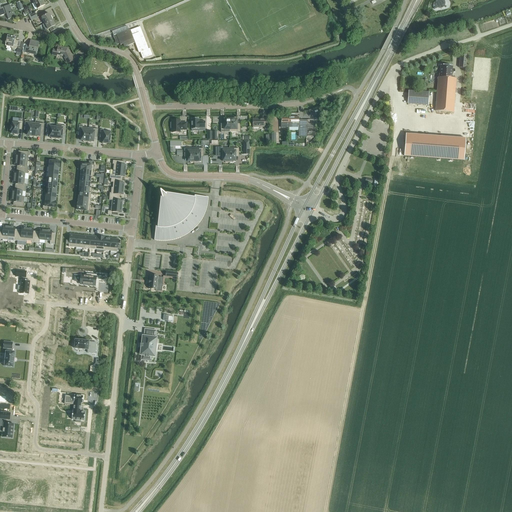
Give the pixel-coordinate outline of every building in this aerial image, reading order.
[(44,4),(41,0),(40,0),(34,4),(37,10),(45,6),(44,4)] [(433,6),(433,7),(434,8),(434,9),(437,8),(439,9),(441,9),(443,8),(445,5),(445,2),(444,0),(442,0),(436,0),(436,2),(435,3),(435,5),(433,6)] [(9,5),(1,8),(1,9),(0,9),(0,16),(6,14),(8,20),(14,18),(9,5)] [(42,18),(45,24),(52,20),(50,15),(49,14),(42,18)] [(57,29),(55,26),(54,24),(52,20),(45,24),(48,30),(49,29),(51,32),(57,29)] [(130,30),(118,34),(116,35),(113,36),(116,45),(120,44),(120,46),(123,45),(124,48),(135,43),(139,53),(140,53),(143,59),(152,56),(150,49),(148,49),(140,27),(130,31),(130,30)] [(6,44),(5,46),(7,47),(11,48),(13,51),(18,47),(19,48),(21,42),(15,41),(15,37),(7,36),(6,42),(5,42),(5,44),(6,44)] [(25,51),(25,53),(28,54),(37,56),(37,55),(37,54),(40,43),(31,41),(30,46),(27,45),(25,51)] [(53,50),(52,56),(57,57),(57,56),(63,57),(67,64),(74,61),(73,59),(72,57),(68,51),(67,49),(58,47),(57,51),(53,50)] [(452,79),(453,67),(440,66),(439,78),(438,78),(436,111),(454,113),(456,79),(452,79)] [(409,91),(408,104),(428,106),(429,94),(429,93),(409,91)] [(296,117),(288,117),(288,123),(289,123),(289,128),(299,128),(299,137),(307,137),(307,121),(299,121),(299,120),(299,117),(296,117)] [(230,133),(230,118),(226,118),(226,120),(224,120),(224,124),(224,126),(221,126),(221,133),(230,133)] [(234,118),(230,118),(230,133),(240,133),(240,126),(237,126),(237,124),(237,120),(234,120),(234,118)] [(199,119),(191,119),(191,130),(192,130),(192,131),(200,131),(200,130),(200,128),(205,128),(205,122),(199,122),(199,119)] [(253,120),(253,128),(265,127),(265,130),(268,129),(268,122),(265,122),(264,119),(253,120)] [(172,123),(171,123),(171,128),(172,128),(172,133),(180,133),(180,130),(184,130),(187,130),(187,123),(184,123),(180,123),(180,120),(172,120),(172,123)] [(12,131),(11,134),(14,134),(14,135),(18,136),(19,129),(22,129),(23,122),(19,121),(13,121),(12,126),(11,126),(10,130),(12,131)] [(25,122),(24,129),(28,130),(27,136),(29,136),(29,137),(33,137),(35,123),(25,122)] [(35,123),(33,137),(37,138),(37,137),(40,137),(40,131),(44,131),(44,124),(35,123)] [(55,139),(56,128),(50,127),(50,125),(47,124),(46,131),(49,132),(49,138),(51,138),(51,139),(55,139)] [(56,128),(55,139),(59,140),(59,139),(62,139),(62,133),(65,133),(66,126),(56,125),(56,128)] [(83,142),(87,143),(88,128),(79,127),(78,135),(81,135),(81,141),(83,141),(83,142)] [(98,129),(88,128),(87,143),(91,143),(91,142),(94,142),(94,136),(97,136),(98,129)] [(102,144),(106,145),(107,143),(110,144),(110,140),(111,141),(111,136),(110,136),(111,132),(104,131),(104,130),(101,130),(100,137),(103,137),(102,144)] [(406,134),(404,157),(464,161),(466,139),(406,134)] [(181,142),(170,142),(170,147),(170,152),(175,152),(175,147),(181,147),(181,142)] [(194,149),(184,149),(184,157),(188,157),(187,162),(190,162),(190,163),(194,163),(194,149)] [(203,149),(194,149),(194,163),(198,163),(198,162),(201,162),(201,157),(203,157),(203,149)] [(229,163),(229,149),(219,149),(219,156),(223,156),(223,157),(223,162),(225,162),(225,163),(229,163)] [(239,149),(229,149),(229,163),(233,163),(233,162),(236,162),(236,157),(236,156),(239,156),(239,149)] [(16,154),(15,160),(28,161),(28,156),(29,156),(30,152),(19,151),(18,155),(16,154)] [(15,160),(15,166),(17,166),(17,169),(28,171),(28,167),(27,167),(28,161),(15,160)] [(113,161),(113,165),(114,165),(113,170),(126,171),(126,165),(124,165),(124,162),(113,161)] [(14,172),(13,178),(25,179),(25,174),(28,174),(28,171),(17,169),(16,173),(14,172)] [(110,175),(109,179),(111,179),(122,180),(123,177),(125,177),(126,171),(113,170),(113,175),(110,175)] [(13,178),(13,184),(15,184),(15,187),(26,188),(27,185),(24,185),(25,179),(13,178)] [(111,179),(111,182),(113,183),(113,188),(124,189),(124,183),(122,183),(122,180),(111,179)] [(12,190),(12,196),(22,197),(22,192),(26,192),(26,188),(15,187),(15,190),(12,190)] [(110,193),(109,197),(121,198),(121,195),(123,195),(124,189),(113,188),(111,188),(111,193),(110,193)] [(156,227),(154,241),(158,241),(164,241),(170,241),(176,240),(181,238),(186,235),(191,232),(196,228),(200,223),(203,218),(205,213),(207,207),(208,202),(208,198),(195,196),(195,198),(166,194),(166,196),(160,192),(160,193),(162,199),(161,198),(157,227),(156,227)] [(12,196),(11,202),(13,202),(13,205),(24,207),(25,203),(24,203),(24,197),(22,197),(12,196)] [(109,197),(109,200),(113,201),(112,206),(122,207),(123,201),(120,201),(121,198),(109,197)] [(46,207),(55,208),(56,202),(44,201),(43,209),(46,209),(46,207)] [(108,211),(107,215),(119,216),(119,213),(121,213),(122,207),(112,206),(111,211),(108,211)] [(0,239),(8,240),(8,238),(9,237),(10,226),(3,226),(3,229),(0,228),(0,239)] [(9,237),(8,238),(13,239),(13,241),(17,241),(18,230),(15,230),(16,227),(10,226),(9,237)] [(18,230),(17,241),(27,242),(27,241),(27,239),(28,228),(21,227),(21,230),(18,230)] [(27,239),(27,241),(32,242),(32,243),(35,243),(37,232),(34,232),(34,229),(28,228),(27,239)] [(37,232),(35,243),(39,244),(39,243),(40,240),(45,241),(46,230),(40,229),(40,232),(37,232)] [(46,230),(45,241),(50,241),(50,245),(54,245),(55,242),(56,234),(52,234),(53,231),(46,230)] [(66,240),(66,245),(69,245),(68,247),(76,248),(76,245),(77,235),(70,234),(69,241),(66,240)] [(76,245),(76,248),(82,249),(83,245),(84,236),(77,235),(76,245)] [(83,245),(82,249),(89,249),(90,246),(91,236),(84,236),(83,245)] [(90,246),(89,249),(96,250),(97,247),(98,237),(91,236),(90,246)] [(97,247),(96,250),(103,251),(103,247),(104,238),(98,237),(97,247)] [(103,247),(103,251),(110,251),(110,248),(111,239),(104,238),(103,247)] [(110,248),(110,251),(117,252),(117,250),(121,250),(121,246),(118,246),(119,239),(111,239),(110,248)] [(16,271),(16,277),(22,277),(22,280),(21,280),(21,287),(18,286),(18,291),(20,291),(20,294),(29,295),(30,281),(25,281),(25,278),(26,278),(26,272),(16,271)] [(81,276),(80,284),(95,286),(96,280),(106,281),(106,280),(105,280),(106,274),(96,273),(96,275),(86,274),(86,276),(81,276)] [(158,276),(150,275),(149,289),(156,290),(155,291),(162,292),(163,278),(158,277),(158,276)] [(142,336),(140,356),(141,356),(142,356),(141,360),(143,360),(151,361),(151,357),(155,357),(156,353),(156,345),(157,344),(157,340),(157,338),(155,338),(156,333),(154,332),(151,332),(147,331),(146,331),(145,336),(142,336)] [(75,339),(74,349),(88,350),(88,353),(95,354),(96,343),(89,342),(89,341),(75,339)] [(4,342),(3,349),(7,349),(7,352),(6,352),(5,357),(4,357),(3,361),(5,361),(4,366),(13,367),(14,360),(15,352),(11,352),(11,350),(12,350),(13,343),(4,342)] [(65,396),(65,404),(74,405),(74,403),(81,404),(81,403),(82,403),(83,396),(74,395),(74,396),(65,396)] [(72,412),(72,420),(76,420),(75,423),(80,423),(81,421),(84,421),(85,413),(85,412),(80,412),(81,404),(74,403),(74,405),(73,411),(72,411),(72,412)] [(1,412),(0,419),(4,419),(4,420),(4,424),(3,423),(2,437),(12,438),(14,424),(8,424),(9,421),(9,420),(10,420),(10,413),(1,412)] [(0,471),(0,480),(8,481),(7,484),(10,484),(10,485),(16,486),(17,476),(11,476),(11,477),(9,477),(9,473),(4,472),(4,471),(0,470),(0,472),(0,471)]
